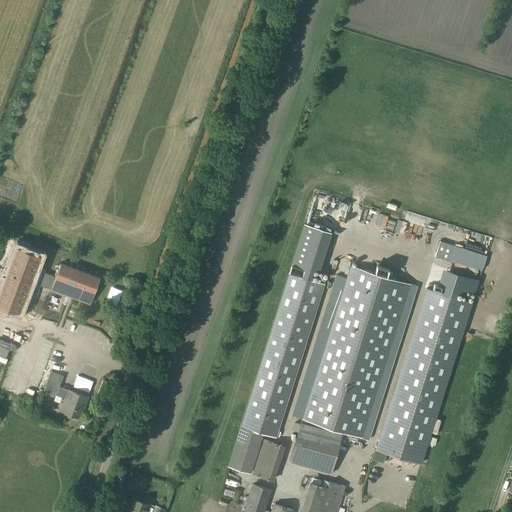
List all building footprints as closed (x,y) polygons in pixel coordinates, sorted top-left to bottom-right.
[(0,308),(21,317),(34,283),(51,289),(50,289),(90,304),(100,276),(61,261),(55,277),(38,271),(46,250),(13,238),(0,273),(0,308)] [(350,264),(300,422),(289,462),(331,474),(343,432),(362,437),(411,283),(350,264)] [(289,271),(227,465),(251,473),(263,433),(276,437),(325,283),(289,271)] [(427,287),(376,449),(398,457),(421,464),(472,302),(427,287)] [(60,410),(68,413),(67,417),(75,420),(77,416),(78,417),(82,408),(83,408),(85,404),(88,396),(68,388),(68,389),(59,386),(63,376),(50,371),(44,390),(55,394),(65,398),(60,410)] [(253,474),(273,480),(285,444),(264,438),(253,474)] [(302,510),(307,511),(337,511),(345,487),(329,482),(328,486),(311,481),(302,510)] [(272,488),(254,483),(244,511),(268,511),(269,510),(265,509),(272,488)] [(163,511),(165,509),(146,502),(146,503),(132,497),(126,511),(163,511)] [(268,511),(292,511),(293,509),(273,503),(271,511),(269,510),(268,511)]
